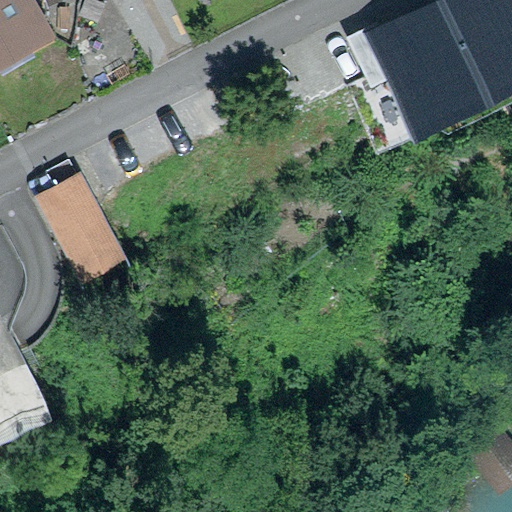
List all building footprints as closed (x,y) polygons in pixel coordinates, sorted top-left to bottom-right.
[(0,0),(0,50),(32,32),(12,0),(0,0)] [(67,0),(43,0),(48,9),(67,0)] [(416,111),(511,64),(511,0),(460,0),(381,40),(416,111)] [(50,214),(82,270),(117,251),(86,194),(50,214)] [(0,434),(49,407),(0,316),(0,434)] [(463,439),(485,466),(510,445),(489,418),(463,439)] [(511,447),(510,445),(485,466),(498,484),(511,473),(511,447)]
